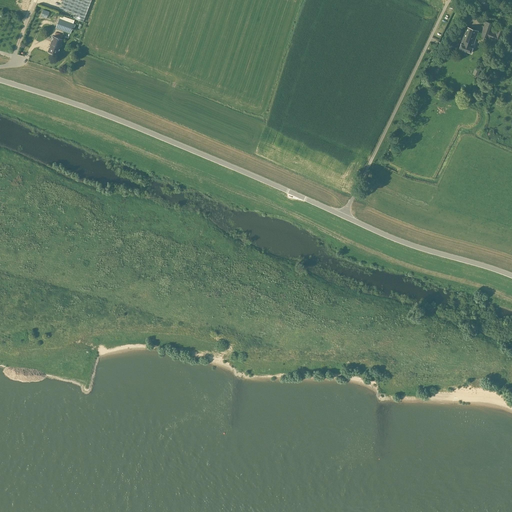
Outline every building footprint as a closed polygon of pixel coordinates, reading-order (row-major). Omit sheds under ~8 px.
[(62,0),(60,7),(85,17),(91,0),(62,0)] [(49,12),(43,9),(42,13),(41,16),(46,18),(48,15),(49,12)] [(56,28),(70,33),(74,23),(59,18),(56,28)] [(485,21),(480,37),(487,40),(488,38),(500,42),(505,29),(497,27),(495,33),(490,31),(493,23),(485,21)] [(472,47),(476,38),(478,31),(467,27),(461,43),(459,48),(471,53),(473,47),(472,47)] [(56,55),(57,54),(58,54),(63,39),(61,39),(63,35),(56,32),(55,37),(53,36),(48,51),(53,53),(54,54),(56,55)]
